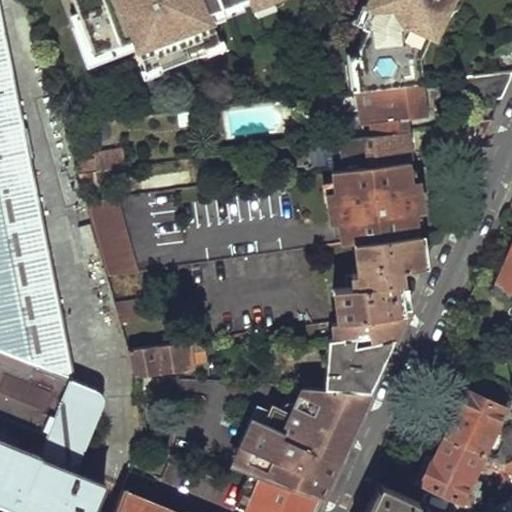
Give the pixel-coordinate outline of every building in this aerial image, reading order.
[(75,0),(80,12),(90,8),(105,50),(142,36),(146,46),(150,59),(164,53),(165,58),(210,41),(208,37),(223,31),(216,13),(213,7),(232,0),(257,0),(259,3),(268,0),(75,0)] [(248,0),(232,0),(213,7),(216,13),(249,1),(248,0)] [(361,0),(360,4),(362,5),(354,24),(360,26),(351,46),(352,54),(353,66),(350,67),(353,90),(356,90),(421,82),(419,67),(414,67),(413,56),(418,46),(422,48),(428,34),(433,36),(438,23),(432,20),(439,6),(441,6),(443,6),(445,5),(447,3),(448,0),(361,0)] [(362,5),(360,4),(357,2),(348,21),(354,24),(362,5)] [(432,20),(438,23),(447,3),(445,5),(443,6),(441,6),(439,6),(432,20)] [(105,50),(90,8),(80,12),(100,64),(146,46),(142,36),(105,50)] [(67,375),(0,13),(0,501),(27,511),(91,511),(104,480),(75,468),(97,413),(97,409),(99,405),(100,401),(99,392),(95,388),(91,386),(67,375)] [(226,38),(223,31),(208,37),(210,41),(211,44),(226,38)] [(497,72),(511,70),(511,50),(493,57),(497,72)] [(165,58),(164,53),(150,59),(153,66),(167,61),(165,58)] [(471,76),(474,89),(508,86),(511,78),(511,70),(497,72),(471,76)] [(356,90),(359,124),(426,114),(421,82),(356,90)] [(345,104),(343,91),(309,96),(310,108),(345,104)] [(329,157),(329,169),(330,169),(406,160),(410,159),(409,131),(363,137),(366,152),(329,157)] [(79,173),(122,168),(119,149),(90,152),(91,160),(76,163),(79,173)] [(407,169),(406,160),(330,169),(332,177),(333,189),(326,191),(329,208),(336,207),(339,232),(340,242),(354,240),(418,231),(416,223),(413,211),(401,213),(399,197),(411,196),(407,169)] [(292,166),(293,174),(319,170),(318,163),(292,166)] [(79,173),(83,187),(123,182),(122,168),(79,173)] [(416,169),(407,169),(411,196),(399,197),(401,213),(413,211),(416,223),(423,221),(416,169)] [(333,189),(332,177),(325,178),(326,191),(333,189)] [(114,195),(86,199),(92,221),(108,274),(133,271),(135,270),(114,195)] [(336,207),(329,208),(332,233),(339,232),(336,207)] [(334,287),(337,320),(403,311),(400,265),(421,261),(418,231),(354,240),(358,269),(346,272),(347,286),(334,287)] [(511,244),(499,271),(494,281),(511,290),(511,244)] [(133,271),(108,274),(111,282),(133,280),(133,271)] [(149,299),(117,302),(122,320),(151,318),(149,299)] [(403,311),(337,320),(326,321),(328,339),(355,335),(354,342),(392,336),(396,327),(403,311)] [(325,339),(323,386),(367,388),(379,363),(392,336),(354,342),(355,335),(328,339),(325,339)] [(215,336),(192,339),(192,346),(216,342),(215,336)] [(130,347),(133,369),(181,362),(180,348),(187,347),(192,346),(192,339),(130,347)] [(181,362),(133,369),(133,376),(189,368),(187,347),(180,348),(181,362)] [(511,402),(472,383),(467,393),(511,415),(511,402)] [(367,388),(323,386),(311,385),(299,413),(280,404),(271,423),(265,436),(259,433),(252,447),(258,450),(253,461),(261,465),(256,475),(318,494),(333,462),(367,388)] [(459,414),(447,438),(482,455),(499,419),(509,423),(511,416),(511,415),(467,393),(464,392),(455,412),(459,414)] [(271,423),(251,414),(228,463),(244,471),(256,475),(261,465),(253,461),(258,450),(252,447),(259,433),(265,436),(271,423)] [(433,463),(423,484),(470,504),(474,496),(465,491),(482,455),(447,438),(436,463),(433,463)] [(256,475),(244,471),(232,504),(244,509),(242,511),(151,511),(117,499),(112,511),(309,511),(318,494),(256,475)] [(427,511),(424,506),(381,484),(368,511),(427,511)] [(182,511),(122,487),(117,499),(151,511),(182,511)]
